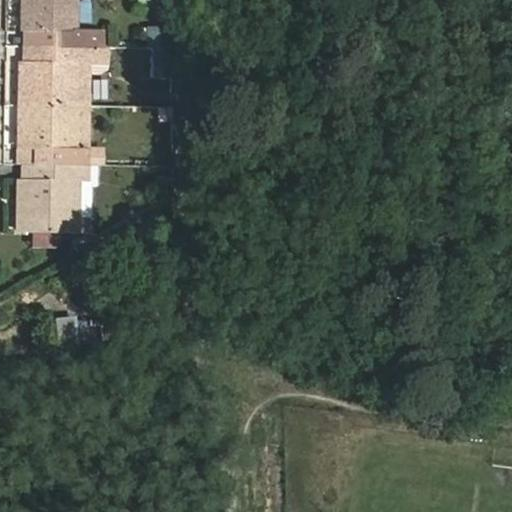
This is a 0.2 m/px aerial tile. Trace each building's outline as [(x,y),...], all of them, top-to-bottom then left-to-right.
[(36,31),(36,47),(105,47),(106,30),(77,29),(77,0),(23,0),(23,31),(36,31)] [(23,61),(22,105),(90,106),(90,63),(105,63),(105,47),(36,47),(35,61),(23,61)] [(124,47),(105,47),(105,63),(123,64),(124,47)] [(104,106),(105,63),(90,63),(90,106),(104,106)] [(32,164),(89,165),(90,106),(22,105),(21,150),(33,150),(32,164)] [(32,179),(20,179),(19,232),(89,233),(90,218),(80,217),(81,181),(92,181),(92,165),(89,165),(32,164),(32,179)]
